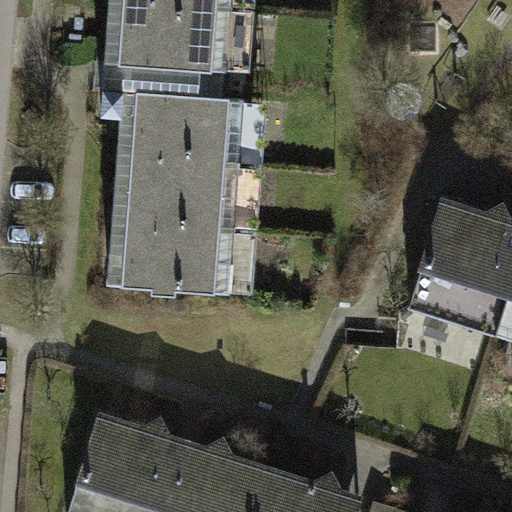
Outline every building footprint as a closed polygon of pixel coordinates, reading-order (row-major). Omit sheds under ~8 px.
[(117,0),(113,70),(258,78),(261,19),(223,17),(223,3),(263,5),(262,0),(117,0)] [(265,160),(269,106),(105,94),(103,119),(122,120),(110,287),(258,298),(263,237),(224,234),(225,225),(261,227),(265,174),(229,171),(230,157),(265,160)] [(491,213),(444,198),(422,267),(511,295),(511,212),(508,203),(491,213)] [(149,426),(102,411),(80,481),(176,511),(359,511),(365,494),(349,488),(338,469),(319,479),(237,454),(228,435),(212,445),(172,433),(166,418),(149,426)] [(392,511),(421,511),(396,503),(392,511)]
